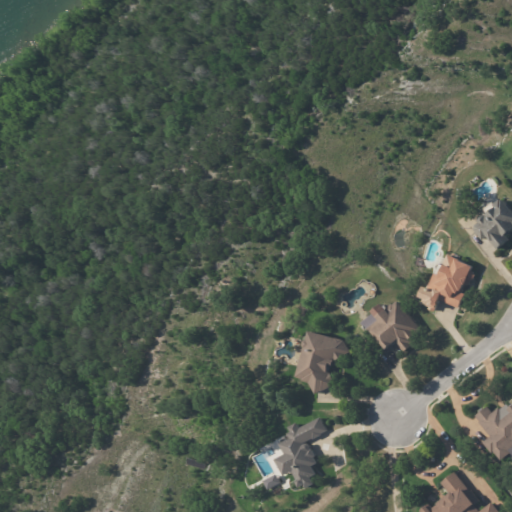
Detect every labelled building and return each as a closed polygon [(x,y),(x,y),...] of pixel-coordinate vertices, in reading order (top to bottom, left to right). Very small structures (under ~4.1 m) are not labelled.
[(506,200),(511,207),(511,236),(510,238),(511,240),(499,250),(490,236),(484,241),(477,231),(478,226),(481,223),(480,222),(480,218),(484,215),(488,215),(499,207),(497,204),(504,199),(505,201),(506,200)] [(452,257),(475,267),(473,271),(475,272),(476,276),(475,279),(472,281),(469,286),(466,285),(464,290),(463,293),(466,295),(460,309),(432,297),(434,293),(428,290),(436,273),(437,274),(442,264),(444,265),(449,255),(452,257)] [(424,259),(426,260),(424,267),(417,265),(419,258),(424,259)] [(417,340),(415,341),(417,343),(405,353),(396,343),(387,350),(387,349),(384,351),(367,330),(380,320),(379,318),(389,310),(388,309),(394,304),(396,305),(399,301),(423,331),(416,336),(418,338),(417,340)] [(335,362),(333,368),(331,367),(330,372),(331,374),(332,374),(336,382),(335,382),(337,385),(317,395),(311,383),(304,382),(304,380),(298,378),(306,348),(305,346),(306,341),(308,340),(311,332),(337,339),(337,338),(344,340),(344,341),(346,341),(352,352),(348,356),(337,362),(336,361),(335,362)] [(511,450),(511,451),(511,452),(511,453),(503,462),(495,453),(493,454),(485,444),(492,438),(480,423),(482,422),(477,417),(489,407),(494,414),(501,408),(503,410),(509,405),(511,408),(511,450)] [(328,430),(328,431),(322,435),(322,436),(314,440),(306,444),(306,445),(309,445),(311,446),(312,448),(312,450),(313,449),(317,457),(315,458),(318,464),(313,467),(317,476),(311,479),(315,485),(306,490),(304,486),(300,488),(297,483),(298,482),(294,473),(285,477),(276,461),(286,456),(281,445),(291,439),(289,435),(292,433),(289,429),(298,424),(301,429),(321,418),(328,430)] [(457,473),(471,492),(473,491),(481,502),(476,506),(480,511),(482,511),(492,503),(499,511),(423,511),(431,505),(434,509),(452,496),(443,484),(457,473)]
